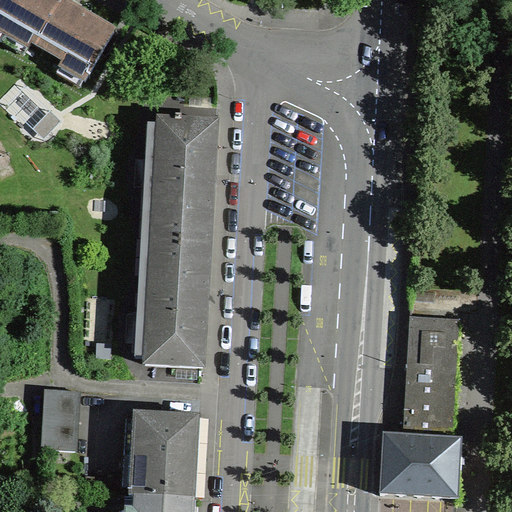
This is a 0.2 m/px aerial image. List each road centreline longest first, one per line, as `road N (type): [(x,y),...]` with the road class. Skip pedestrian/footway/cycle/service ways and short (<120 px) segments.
road 1 (tertiary): [(373,91),(351,511)]
road 2 (residential): [(171,0),(309,79),(373,91)]
